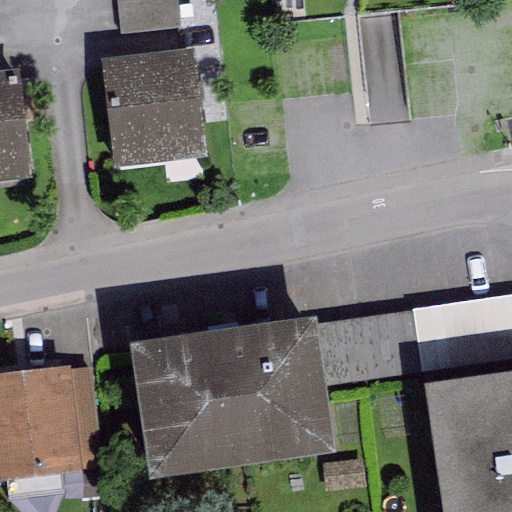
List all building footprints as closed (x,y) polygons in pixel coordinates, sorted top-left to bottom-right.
[(173,0),(115,0),(119,34),(177,28),(173,0)] [(193,50),(99,60),(111,168),(205,158),(193,50)] [(19,70),(0,72),(0,182),(31,179),(19,70)] [(511,297),(412,311),(421,373),(511,360),(511,297)] [(412,311),(315,325),(323,387),(421,373),(412,311)] [(314,320),(129,345),(148,479),(332,454),(323,387),(315,325),(314,320)] [(0,373),(0,480),(81,471),(70,370),(69,365),(0,373)] [(91,368),(70,370),(81,471),(102,468),(91,368)] [(511,511),(511,374),(423,388),(442,511),(511,511)]
